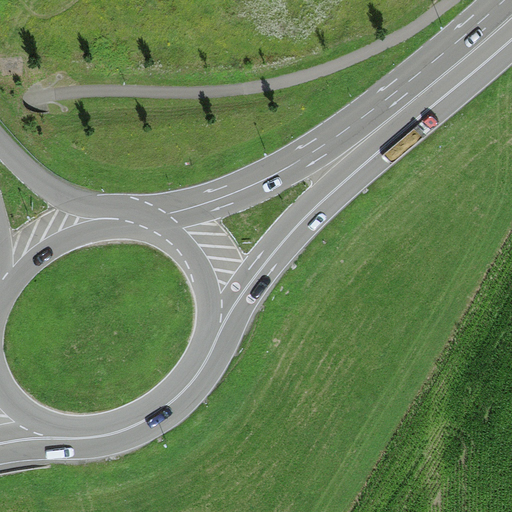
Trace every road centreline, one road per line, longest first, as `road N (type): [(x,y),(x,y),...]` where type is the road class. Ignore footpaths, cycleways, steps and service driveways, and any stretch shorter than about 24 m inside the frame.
road 1 (primary): [(214,334),(358,142)]
road 2 (primary): [(358,142),(150,221)]
road 3 (primary): [(57,429),(107,426),(155,410),(189,380),(214,334)]
road 4 (primary): [(511,16),(358,142)]
road 5 (primary): [(214,334),(207,269),(192,248),(150,221)]
road 6 (residential): [(109,214),(55,189),(0,143)]
road 7 (primary): [(109,214),(62,225),(6,272)]
